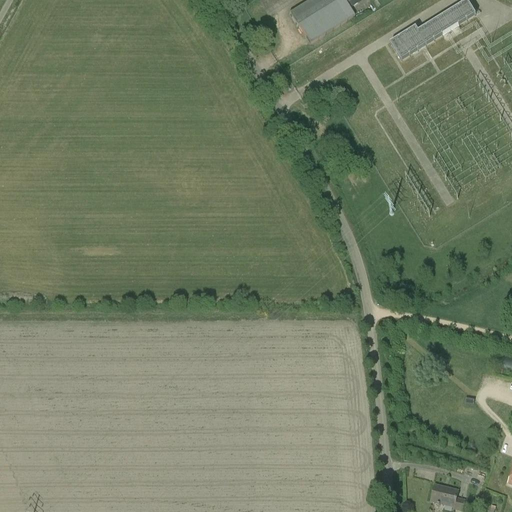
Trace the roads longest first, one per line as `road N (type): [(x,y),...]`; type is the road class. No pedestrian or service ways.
road 1 (unclassified): [(387,511),(369,314),(344,224),(278,105),(205,0)]
road 2 (track): [(0,313),(369,314)]
road 3 (track): [(511,340),(369,314)]
